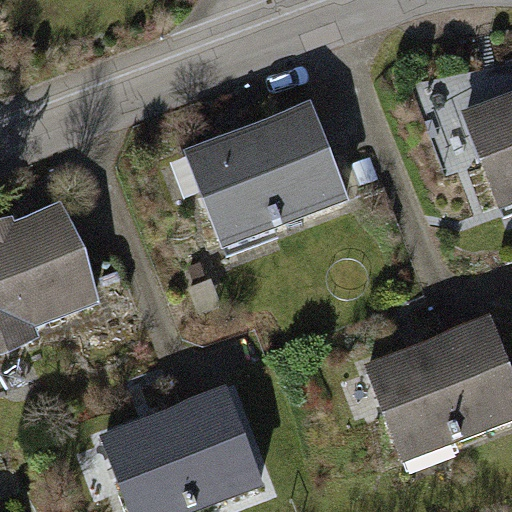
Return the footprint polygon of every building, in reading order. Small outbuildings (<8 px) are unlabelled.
[(511,94),(446,121),(462,160),(478,154),(506,223),(511,220),(511,94)] [(313,111),(171,167),(187,207),(203,200),(230,270),(275,252),(270,240),(351,208),(313,111)] [(0,366),(45,349),(41,340),(109,313),(68,209),(19,228),(16,221),(0,227),(0,366)] [(511,360),(496,322),(355,378),(371,417),(386,411),(414,480),(459,463),(454,451),(511,427),(511,360)] [(232,396),(90,452),(106,491),(121,485),(132,511),(220,511),(270,492),(232,396)]
